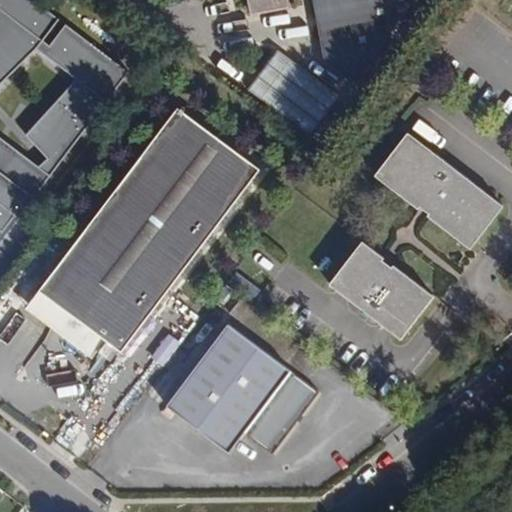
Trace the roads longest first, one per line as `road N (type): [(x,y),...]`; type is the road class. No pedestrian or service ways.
road 1 (unclassified): [(0,435),(101,511),(359,511),(511,385)]
road 2 (unknown): [(145,0),(250,84)]
